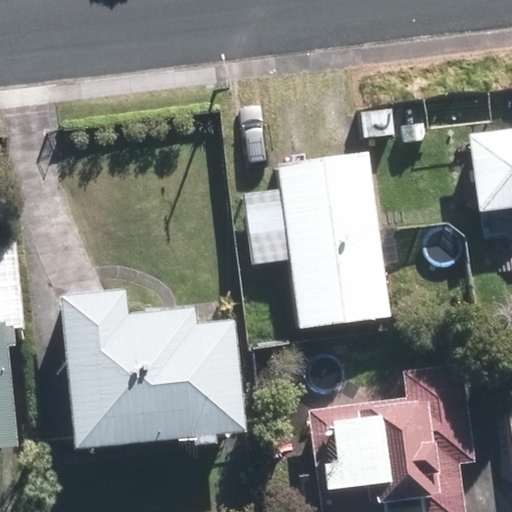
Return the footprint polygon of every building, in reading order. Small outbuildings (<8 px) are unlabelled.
[(511,128),(475,133),(484,199),(511,194),(511,128)] [(359,158),(285,167),(303,314),(377,305),(359,158)] [(111,296),(64,300),(76,432),(233,418),(224,318),(114,327),(111,296)] [(511,472),(511,353),(497,355),(508,473),(511,472)] [(417,402),(317,414),(328,511),(446,511),(459,510),(452,451),(465,450),(455,369),(414,374),(417,402)]
